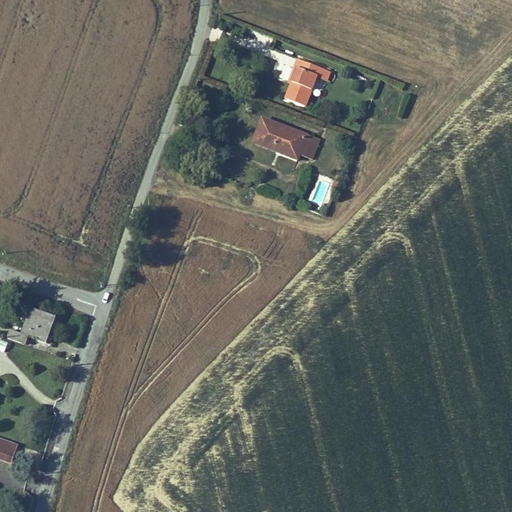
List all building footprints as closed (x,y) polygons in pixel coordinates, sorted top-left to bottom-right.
[(277,97),(296,105),(302,91),(308,75),(318,78),(321,70),(289,58),(285,67),(289,68),(283,84),(277,97)] [(289,68),(285,67),(279,82),(283,84),(289,68)] [(301,132),(258,116),(250,140),(273,148),(274,144),(294,151),(301,132)] [(314,136),(301,132),(294,151),(307,156),(314,136)] [(292,155),(294,151),(274,144),(273,148),(292,155)] [(333,183),(338,171),(332,169),(327,181),(333,183)] [(294,195),(297,186),(288,183),(285,192),(294,195)] [(8,339),(25,345),(27,339),(46,345),(55,319),(30,310),(22,335),(11,332),(8,339)] [(0,339),(0,340),(0,350),(4,352),(8,343),(0,339)] [(0,457),(9,461),(16,442),(0,436),(0,457)]
